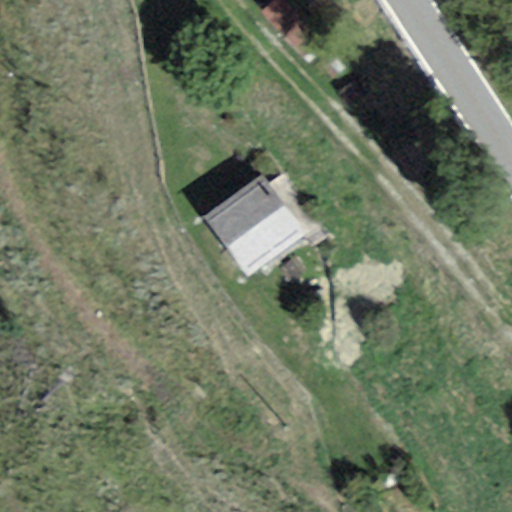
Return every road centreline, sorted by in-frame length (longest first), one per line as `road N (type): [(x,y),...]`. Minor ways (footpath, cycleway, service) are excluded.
road 1 (track): [(511,324),(233,0)]
road 2 (tertiary): [(408,0),(511,158)]
road 3 (track): [(151,0),(187,169)]
